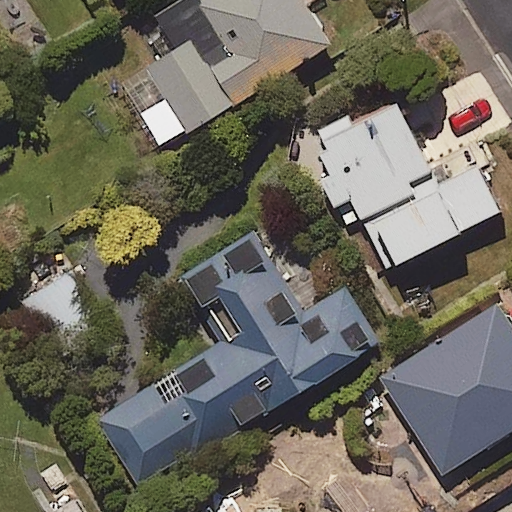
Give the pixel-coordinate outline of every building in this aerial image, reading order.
[(313,0),(188,0),(158,18),(178,52),(150,69),(169,101),(144,116),(166,153),(338,48),(310,2),(313,0)] [(446,186),(401,99),(308,147),(349,225),(364,217),(395,277),(509,218),(483,167),(446,186)] [(307,315),(264,237),(192,276),(231,347),(103,416),(141,487),(389,352),(355,290),(307,315)] [(104,318),(73,267),(16,301),(47,352),(104,318)] [(511,439),(511,315),(506,306),(386,379),(447,479),(511,439)] [(77,490),(57,460),(32,476),(53,506),(77,490)] [(83,511),(76,501),(58,511),(83,511)]
